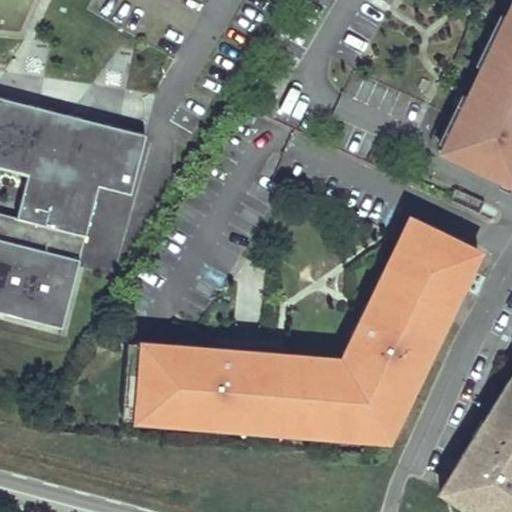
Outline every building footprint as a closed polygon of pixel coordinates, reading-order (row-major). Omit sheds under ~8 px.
[(498,13),(474,64),(480,67),(487,52),(492,55),(510,19),(498,13)] [(511,14),(510,19),(492,55),(487,52),(480,67),(478,72),(483,74),(472,98),(458,126),(453,124),(443,144),(440,150),(500,179),(511,155),(511,14)] [(472,98),(460,93),(437,141),(443,144),(453,124),(458,126),(472,98)] [(0,310),(65,325),(98,183),(131,190),(145,130),(0,95),(0,310)] [(511,155),(500,179),(509,184),(511,178),(511,155)] [(420,257),(433,229),(408,217),(395,245),(420,257)] [(409,391),(400,387),(411,364),(420,368),(424,361),(428,353),(419,348),(426,334),(435,338),(464,277),(450,270),(462,243),(433,229),(420,257),(395,245),(371,295),(380,299),(368,323),(359,319),(346,346),(355,350),(349,363),(340,358),(257,352),(256,362),(228,359),(229,349),(198,347),(197,354),(173,352),(173,345),(141,342),(135,419),(205,425),(206,415),(239,417),(238,428),(279,431),(280,421),(380,429),(387,414),(396,418),(409,391)] [(464,277),(477,250),(462,243),(450,270),(464,277)] [(368,323),(380,299),(371,295),(359,319),(368,323)] [(428,353),(435,338),(426,334),(419,348),(428,353)] [(135,419),(141,342),(127,341),(121,418),(135,419)] [(197,354),(198,347),(173,345),(173,352),(197,354)] [(349,363),(355,350),(346,346),(340,358),(349,363)] [(256,362),(257,352),(229,349),(228,359),(256,362)] [(409,391),(420,368),(411,364),(400,387),(409,391)] [(511,511),(511,375),(483,423),(482,424),(489,428),(477,447),(470,443),(455,467),(462,471),(457,479),(448,493),(463,502),(460,507),(468,511),(511,511)] [(389,433),(396,418),(387,414),(380,429),(389,433)] [(238,428),(239,417),(206,415),(205,425),(238,428)] [(482,424),(483,423),(480,422),(468,442),(470,443),(477,447),(489,428),(482,424)] [(455,467),(439,494),(460,507),(463,502),(448,493),(457,479),(462,471),(455,467)]
